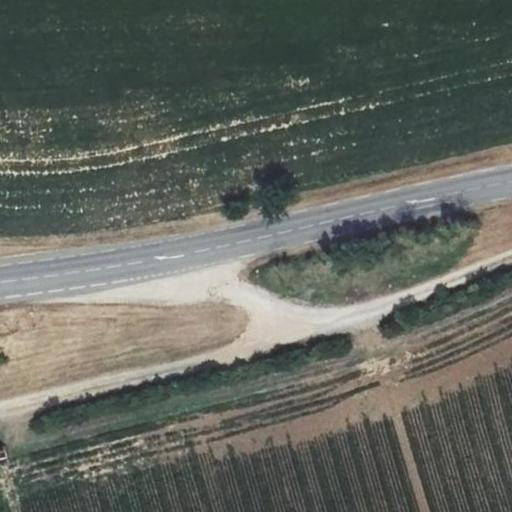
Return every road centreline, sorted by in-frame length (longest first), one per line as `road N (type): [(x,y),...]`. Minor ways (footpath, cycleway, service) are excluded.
road 1 (track): [(0,415),(298,332),(511,260)]
road 2 (secondary): [(0,277),(177,254),(511,182)]
road 3 (track): [(298,332),(262,301),(200,280),(177,254)]
